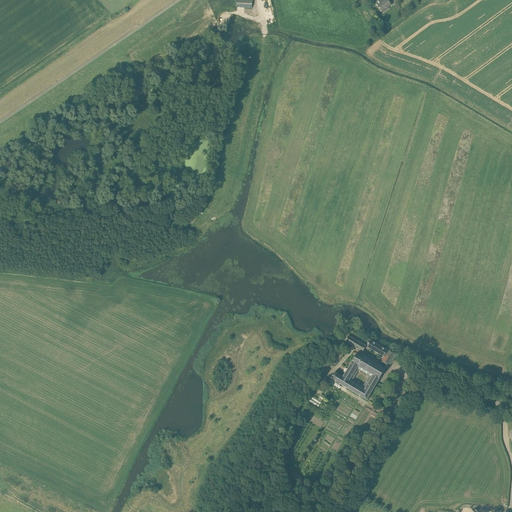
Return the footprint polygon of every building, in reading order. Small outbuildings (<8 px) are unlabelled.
[(385,0),(378,5),(382,11),(391,5),(388,0),(385,0)] [(363,351),(366,346),(349,335),(345,341),(363,351)] [(383,356),(387,349),(372,340),(368,347),(383,356)] [(382,362),(387,365),(393,356),(394,357),(396,353),(388,349),(382,360),(383,360),(382,362)] [(385,390),(387,388),(377,382),(385,369),(383,368),(384,367),(363,355),(362,356),(357,353),(347,369),(346,368),(343,371),(345,372),(343,377),(335,372),(331,378),(367,400),(376,385),(385,390)] [(324,374),(330,363),(322,359),(316,370),(324,374)] [(314,396),(310,401),(319,407),(325,397),(321,394),(318,399),(314,396)] [(401,401),(394,413),(399,416),(406,404),(401,401)] [(300,482),(302,478),(293,473),(291,477),(300,482)]
